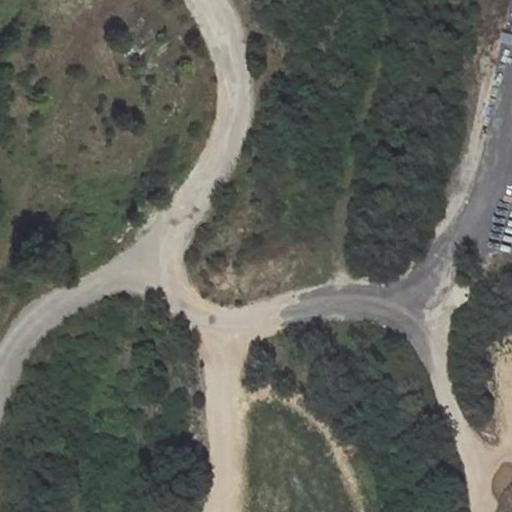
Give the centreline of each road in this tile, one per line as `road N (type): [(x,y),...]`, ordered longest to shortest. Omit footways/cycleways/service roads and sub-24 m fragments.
road 1 (track): [(205,0),(218,14),(236,69),(233,111),(220,163),(156,254),(165,291),(221,323),(324,298),(433,307),(480,148),(511,124)]
road 2 (track): [(433,307),(445,393),(478,511)]
road 3 (track): [(0,383),(47,316),(92,281),(156,254)]
